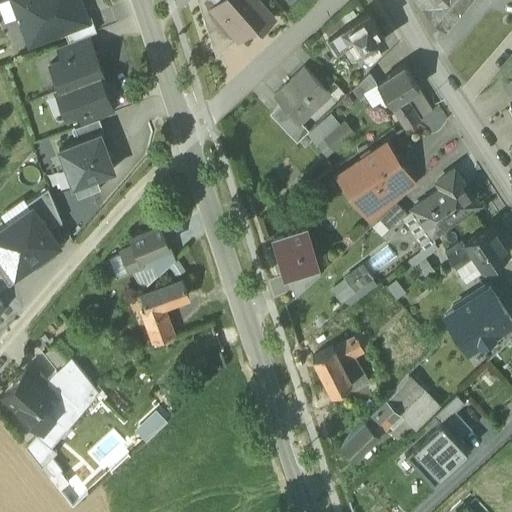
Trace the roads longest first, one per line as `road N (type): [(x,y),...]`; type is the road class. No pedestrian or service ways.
road 1 (unclassified): [(305,511),(185,133)]
road 2 (residential): [(0,347),(185,133)]
road 3 (residential): [(399,0),(511,175)]
road 4 (residential): [(185,133),(340,0)]
road 5 (unclassified): [(185,133),(142,0)]
